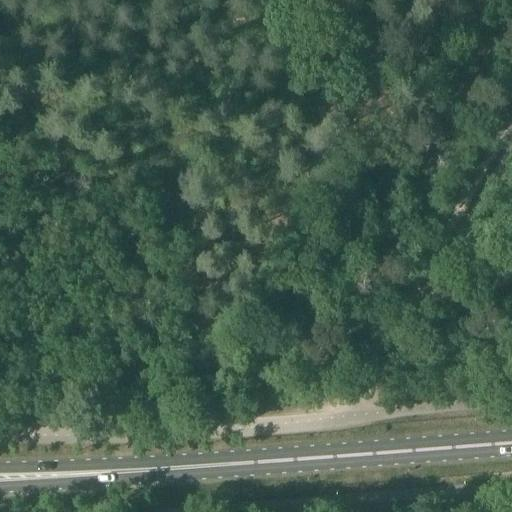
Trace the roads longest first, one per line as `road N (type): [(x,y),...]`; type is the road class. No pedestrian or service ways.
road 1 (unclassified): [(368,414),(223,429),(0,431)]
road 2 (unknown): [(355,416),(365,361),(511,93)]
road 3 (primary): [(157,469),(511,443)]
road 4 (track): [(378,114),(221,406),(223,429)]
road 5 (primary): [(0,485),(157,469)]
road 6 (primary): [(157,469),(0,468)]
road 7 (track): [(286,0),(378,114)]
road 8 (track): [(443,0),(378,114)]
